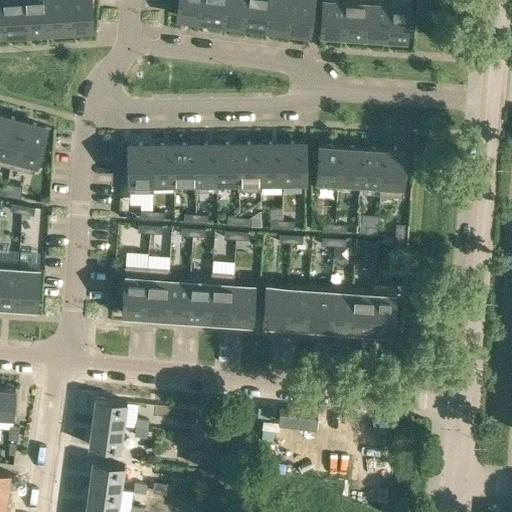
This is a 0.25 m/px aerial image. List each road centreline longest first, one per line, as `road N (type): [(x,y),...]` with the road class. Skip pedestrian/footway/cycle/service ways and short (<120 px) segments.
road 1 (residential): [(465,405),(65,360)]
road 2 (residential): [(465,405),(492,99)]
road 3 (residential): [(90,107),(65,360)]
road 4 (residential): [(90,107),(297,103),(319,85)]
road 5 (residential): [(126,44),(291,65),(319,85)]
road 6 (residential): [(319,85),(492,99)]
road 7 (residential): [(511,259),(498,419)]
road 8 (residential): [(43,511),(65,360)]
